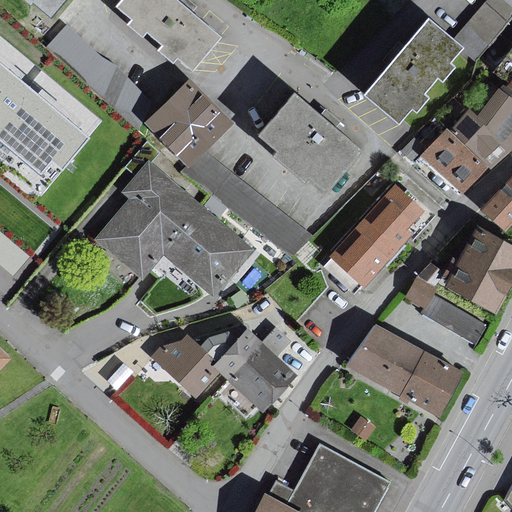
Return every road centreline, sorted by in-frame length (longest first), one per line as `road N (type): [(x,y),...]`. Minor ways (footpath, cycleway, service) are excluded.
road 1 (residential): [(226,511),(294,395),(511,161)]
road 2 (residential): [(219,511),(0,315)]
road 3 (residential): [(222,0),(379,141)]
road 4 (tertiary): [(438,511),(511,379)]
